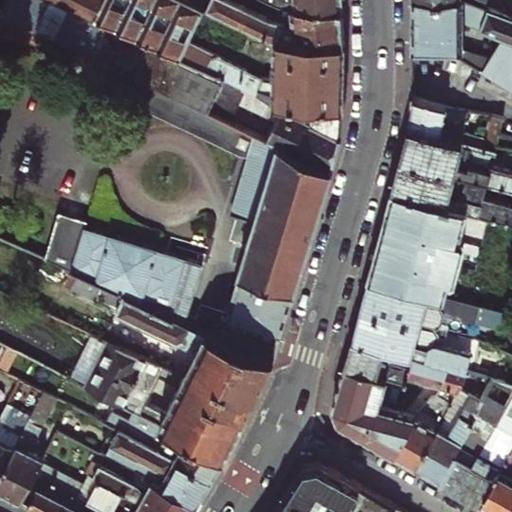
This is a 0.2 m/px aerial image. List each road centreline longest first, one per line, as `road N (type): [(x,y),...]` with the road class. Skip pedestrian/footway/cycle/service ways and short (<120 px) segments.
road 1 (secondary): [(282,419),(315,338),(365,155),(377,71)]
road 2 (residential): [(442,511),(282,419)]
road 3 (residential): [(377,71),(452,82),(511,114)]
